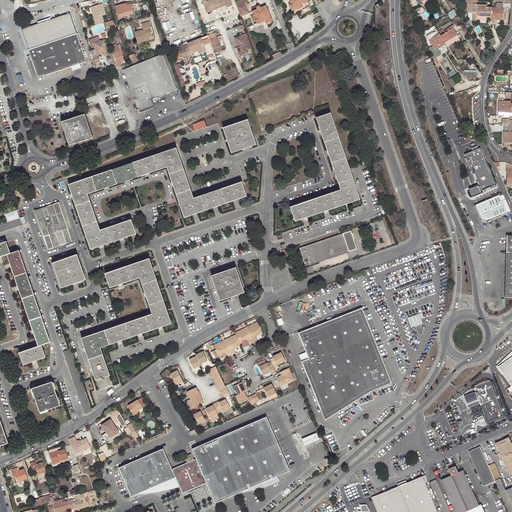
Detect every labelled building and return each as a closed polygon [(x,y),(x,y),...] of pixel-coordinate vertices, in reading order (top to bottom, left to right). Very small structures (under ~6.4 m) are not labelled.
[(216,10),(212,0),(201,0),(203,3),(207,2),(208,7),(205,8),(206,13),(216,10)] [(212,0),(215,7),(224,4),(225,7),(226,9),(232,7),(229,0),(212,0)] [(289,0),(290,1),(289,2),(290,5),(289,6),(291,11),(296,9),(299,9),(300,8),(301,7),(300,4),(303,3),(304,4),(306,3),(307,1),(306,0),(289,0)] [(129,4),(129,2),(115,6),(117,14),(132,11),(130,4),(129,4)] [(236,6),(240,16),(248,13),(244,3),(236,6)] [(95,21),(96,25),(104,22),(101,15),(105,14),(102,4),(92,7),(96,20),(95,21)] [(477,11),(477,16),(478,16),(491,17),(492,8),(488,8),(486,7),(477,7),(477,5),(476,5),(475,11),(477,11)] [(266,24),(272,21),(266,8),(263,9),(262,7),(260,8),(260,7),(259,6),(257,6),(256,7),(256,8),(256,9),(252,12),(257,24),(265,21),(266,24)] [(496,8),(492,8),(491,17),(491,20),(503,20),(504,8),(503,8),(496,8)] [(447,14),(451,20),(457,15),(453,10),(447,14)] [(22,31),(28,48),(75,32),(69,14),(22,31)] [(135,32),(138,44),(146,41),(145,38),(153,35),(150,28),(152,27),(150,21),(142,23),(143,30),(135,32)] [(443,31),(452,25),(451,22),(441,27),(443,29),(438,32),(439,34),(440,36),(445,33),(443,31)] [(454,27),(456,31),(461,28),(457,22),(452,25),(454,27)] [(455,33),(457,32),(456,31),(454,27),(452,25),(443,31),(445,33),(457,36),(455,33)] [(75,32),(28,48),(37,77),(86,61),(75,32)] [(206,32),(199,35),(200,38),(187,43),(187,45),(181,47),(182,50),(178,51),(174,52),(175,57),(173,57),(174,59),(176,58),(176,56),(179,55),(179,58),(191,53),(192,56),(205,51),(207,57),(214,54),(209,40),(208,35),(206,32)] [(208,35),(214,54),(220,52),(218,47),(220,46),(217,37),(216,37),(215,38),(213,34),(213,33),(208,35)] [(457,36),(445,33),(440,36),(445,43),(457,36)] [(445,43),(440,36),(439,34),(438,34),(433,38),(428,40),(433,46),(435,50),(437,48),(445,43)] [(241,35),(235,38),(237,45),(239,44),(239,47),(238,47),(237,47),(240,55),(248,53),(247,50),(251,48),(248,40),(244,42),(241,35)] [(90,50),(93,60),(98,59),(97,55),(101,53),(104,53),(106,52),(108,51),(107,47),(105,39),(102,40),(93,43),(95,49),(90,50)] [(123,60),(119,44),(112,46),(114,52),(113,53),(116,65),(120,64),(120,61),(123,60)] [(434,60),(436,66),(439,65),(436,57),(441,54),(437,48),(435,50),(433,46),(428,48),(434,60)] [(163,54),(123,69),(139,112),(154,107),(152,99),(176,90),(163,54)] [(180,63),(176,64),(181,86),(185,85),(181,68),(180,63)] [(467,78),(476,79),(476,73),(469,73),(469,71),(462,71),(467,78)] [(459,74),(452,78),(456,84),(463,80),(459,74)] [(509,113),(510,104),(510,101),(499,100),(498,112),(509,113)] [(61,122),(62,126),(63,126),(65,131),(64,131),(66,136),(67,136),(69,141),(67,141),(69,146),(92,138),(91,133),(90,134),(88,129),(89,129),(87,123),(86,124),(85,119),(86,118),(85,114),(61,122)] [(330,114),(316,119),(321,132),(325,144),(338,139),(330,114)] [(196,130),(207,126),(204,119),(193,124),(196,130)] [(247,121),(223,129),(231,153),(244,149),(255,145),(247,121)] [(511,143),(511,132),(503,132),(503,143),(511,143)] [(338,139),(325,144),(329,155),(332,165),(345,160),(338,139)] [(478,186),(469,190),(472,198),(481,194),(480,191),(496,184),(480,148),(478,148),(477,146),(471,149),(472,152),(465,155),(473,174),(475,173),(481,186),(479,187),(478,186)] [(175,149),(151,157),(156,170),(167,166),(170,176),(183,171),(179,160),(175,149)] [(151,157),(131,164),(135,177),(145,174),(156,170),(151,157)] [(353,181),(345,160),(332,165),(336,175),(339,185),(353,181)] [(131,164),(110,171),(114,184),(124,181),(135,177),(131,164)] [(110,171),(89,178),(94,191),(105,188),(114,184),(110,171)] [(183,171),(170,176),(173,186),(177,196),(190,192),(183,171)] [(75,208),(89,203),(86,194),(94,191),(89,178),(68,185),(72,196),(75,208)] [(355,189),(353,181),(339,185),(341,190),(331,194),(336,207),(359,199),(355,189)] [(241,183),(220,190),(224,204),(235,200),(246,196),(241,183)] [(220,190),(199,197),(204,211),(214,207),(224,204),(220,190)] [(190,192),(177,196),(184,217),(193,214),(204,211),(199,197),(192,199),(190,192)] [(503,193),(475,205),(482,220),(486,222),(510,211),(503,193)] [(336,207),(331,194),(310,201),(315,214),(326,211),(336,207)] [(315,214),(310,201),(290,207),(295,221),(305,218),(315,214)] [(72,241),(59,203),(35,211),(48,249),(72,241)] [(89,203),(75,208),(82,228),(96,224),(92,212),(89,203)] [(0,232),(22,225),(19,218),(0,224),(0,232)] [(120,239),(135,234),(130,220),(105,229),(109,243),(120,239)] [(109,243),(105,229),(99,231),(96,224),(82,228),(90,250),(99,247),(109,243)] [(310,265),(357,249),(350,231),(342,233),(342,234),(299,248),(303,259),(307,257),(309,262),(310,265)] [(6,242),(0,243),(0,257),(7,255),(10,254),(6,242)] [(27,274),(19,251),(10,254),(7,255),(10,266),(15,278),(27,274)] [(53,264),(62,288),(74,284),(85,280),(77,256),(53,264)] [(148,260),(124,268),(128,282),(139,278),(142,287),(156,283),(152,269),(148,260)] [(128,282),(124,268),(105,274),(109,288),(118,285),(128,282)] [(243,293),(235,268),(210,277),(219,301),(232,297),(243,293)] [(35,297),(27,274),(15,278),(18,288),(23,301),(35,297)] [(156,283),(142,287),(146,298),(149,308),(163,303),(156,283)] [(43,320),(35,297),(23,301),(26,311),(31,324),(43,320)] [(163,303),(149,308),(152,315),(143,318),(147,332),(159,328),(170,324),(163,303)] [(369,392),(392,383),(362,308),(298,333),(304,348),(308,359),(301,361),(305,372),(313,369),(315,375),(308,378),(325,421),(358,399),(369,392)] [(412,327),(423,323),(420,313),(409,317),(412,327)] [(147,332),(143,318),(122,325),(127,339),(138,335),(147,332)] [(50,342),(43,320),(31,324),(34,333),(38,346),(41,345),(50,342)] [(256,322),(245,327),(252,342),(256,340),(254,336),(262,332),(256,322)] [(127,339),(122,325),(102,332),(107,346),(117,342),(127,339)] [(234,333),(235,335),(239,343),(247,339),(249,343),(252,342),(245,327),(234,333)] [(107,346),(102,332),(81,339),(85,349),(89,362),(103,358),(100,348),(107,346)] [(235,335),(224,340),(231,355),(235,353),(232,349),(240,345),(239,343),(235,335)] [(231,355),(224,340),(213,346),(218,356),(226,352),(228,356),(231,355)] [(38,346),(19,353),(23,365),(34,361),(45,358),(41,345),(38,346)] [(64,352),(85,414),(91,411),(91,409),(70,349),(64,352)] [(196,357),(189,359),(194,369),(201,366),(200,364),(207,361),(203,352),(196,355),(196,357)] [(226,352),(218,356),(220,360),(228,356),(226,352)] [(273,358),(269,359),(271,362),(272,366),(276,364),(276,365),(285,361),(280,352),(272,356),(273,358)] [(511,386),(511,357),(498,367),(511,386)] [(103,358),(89,362),(94,376),(97,383),(110,379),(103,358)] [(271,370),(274,368),(272,366),(271,362),(268,363),(267,363),(259,366),(263,375),(271,371),(271,370)] [(225,386),(216,367),(209,370),(222,397),(228,394),(225,386)] [(294,379),(288,368),(280,372),(282,375),(276,378),(281,386),(294,379)] [(308,378),(315,375),(313,369),(305,372),(308,378)] [(177,370),(170,374),(175,384),(183,381),(177,370)] [(243,382),(242,378),(235,381),(236,385),(233,387),(237,394),(243,391),(245,390),(242,383),(243,382)] [(110,379),(97,383),(99,390),(113,386),(110,379)] [(60,406),(52,382),(42,385),(31,389),(40,413),(60,406)] [(275,392),(271,384),(263,388),(267,396),(275,392)] [(503,414),(493,387),(478,393),(488,420),(489,419),(490,424),(495,422),(496,424),(497,424),(497,423),(497,422),(504,419),(502,414),(503,414)] [(196,388),(187,392),(190,399),(187,401),(192,411),(197,409),(195,405),(203,402),(196,388)] [(237,394),(235,395),(239,403),(247,399),(243,391),(237,394)] [(482,407),(478,396),(468,400),(472,411),(482,407)] [(146,406),(141,398),(128,406),(133,415),(138,413),(137,411),(146,406)] [(213,405),(206,408),(212,421),(219,418),(216,412),(222,409),(223,412),(230,408),(226,399),(219,402),(218,402),(212,404),(213,405)] [(200,411),(194,414),(198,424),(205,420),(200,411)] [(126,425),(120,413),(116,416),(122,427),(126,425)] [(207,483),(215,503),(271,479),(290,471),(266,417),(198,446),(200,451),(194,454),(196,459),(207,483)] [(4,430),(0,419),(0,445),(8,443),(4,430)] [(111,419),(101,425),(106,433),(102,436),(105,441),(119,432),(111,419)] [(132,423),(124,428),(128,435),(132,432),(135,438),(139,436),(132,423)] [(107,443),(122,433),(120,430),(119,432),(105,441),(107,443)] [(301,440),(304,447),(321,440),(318,433),(301,440)] [(75,453),(82,450),(90,447),(86,439),(80,441),(79,440),(77,441),(75,437),(69,439),(75,453)] [(511,474),(511,444),(509,438),(495,444),(499,453),(502,458),(505,466),(506,466),(510,475),(511,474)] [(484,486),(495,481),(489,466),(486,460),(480,447),(469,452),(484,486)] [(59,460),(60,461),(68,458),(65,449),(58,452),(58,451),(49,454),(52,462),(59,460)] [(131,497),(176,478),(172,469),(163,449),(119,468),(131,497)] [(182,494),(207,483),(196,459),(172,469),(176,478),(182,494)] [(30,463),(33,471),(35,470),(36,472),(37,475),(45,472),(42,462),(37,464),(36,462),(30,463)] [(501,478),(494,464),(491,465),(489,466),(495,481),(501,478)] [(12,470),(14,477),(16,476),(17,479),(18,482),(27,478),(24,469),(18,471),(17,468),(12,470)] [(442,480),(456,511),(466,511),(478,506),(462,471),(456,474),(454,470),(447,474),(448,477),(442,480)] [(398,487),(372,498),(377,511),(436,511),(422,477),(406,483),(400,481),(398,487)] [(506,490),(501,478),(495,481),(501,493),(506,490)] [(502,496),(509,511),(511,511),(511,487),(506,490),(501,493),(502,496)] [(85,507),(81,493),(74,495),(75,501),(73,502),(72,499),(68,501),(69,508),(74,507),(74,509),(78,509),(78,510),(83,509),(82,507),(85,507)] [(40,498),(32,500),(34,507),(35,506),(42,504),(40,498)] [(55,511),(69,508),(68,501),(63,502),(53,505),(52,501),(48,502),(51,511),(55,510),(55,511)]
